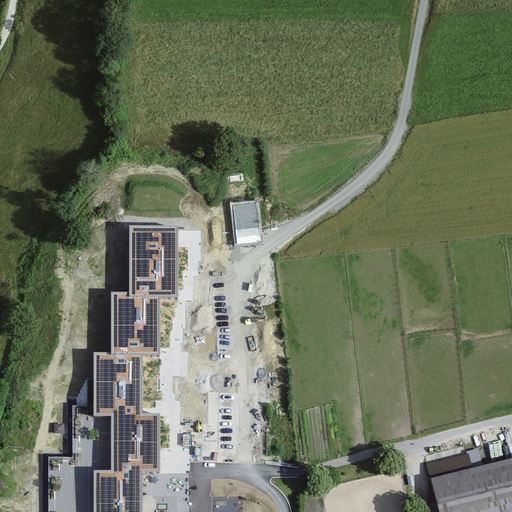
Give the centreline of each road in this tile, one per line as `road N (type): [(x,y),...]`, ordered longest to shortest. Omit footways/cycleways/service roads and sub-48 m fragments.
road 1 (track): [(423,0),(390,150),(275,242)]
road 2 (residential): [(282,468),(511,416)]
